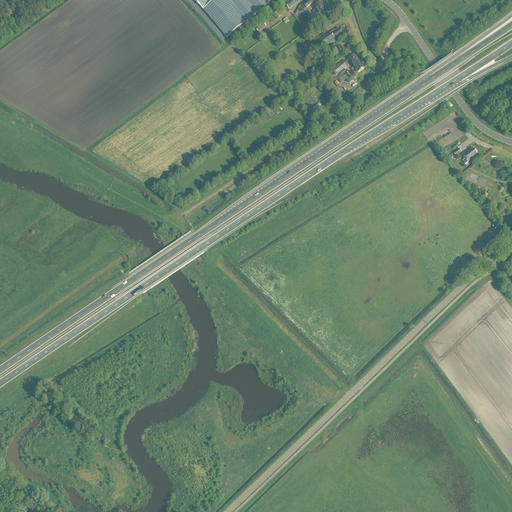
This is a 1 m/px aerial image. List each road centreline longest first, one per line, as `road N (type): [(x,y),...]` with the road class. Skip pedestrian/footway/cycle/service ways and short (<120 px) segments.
road 1 (trunk): [(0,383),(458,78)]
road 2 (trunk): [(430,79),(0,371)]
road 3 (tertiary): [(231,511),(511,238)]
road 4 (unclassified): [(177,218),(353,101),(379,65)]
road 5 (tertiary): [(511,142),(471,118),(408,24)]
